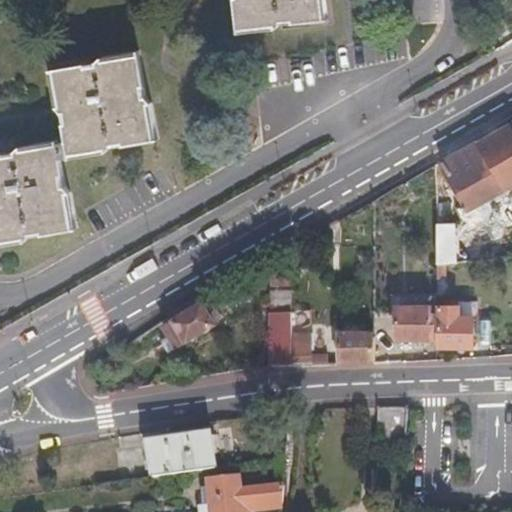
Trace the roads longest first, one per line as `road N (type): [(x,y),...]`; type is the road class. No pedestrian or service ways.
road 1 (tertiary): [(511,378),(319,385),(85,417)]
road 2 (residential): [(0,295),(356,111)]
road 3 (secondary): [(45,351),(383,157)]
road 4 (residential): [(356,111),(441,55),(451,38),(448,0)]
road 5 (secondary): [(383,157),(511,84)]
